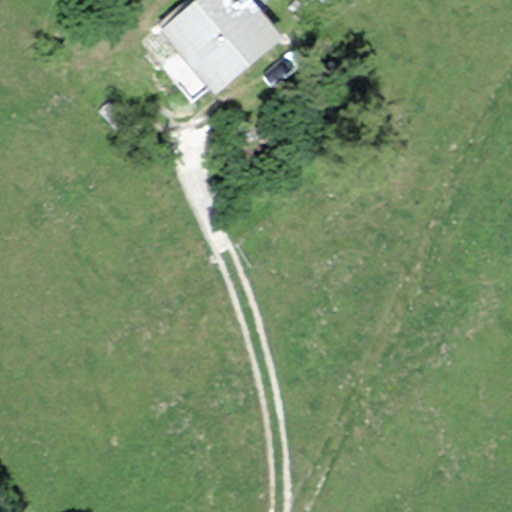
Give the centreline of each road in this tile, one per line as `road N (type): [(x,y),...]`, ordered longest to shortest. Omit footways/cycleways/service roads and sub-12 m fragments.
road 1 (track): [(310,511),(388,372),(511,100)]
road 2 (track): [(222,125),(210,177),(268,332),(290,428),(292,511)]
